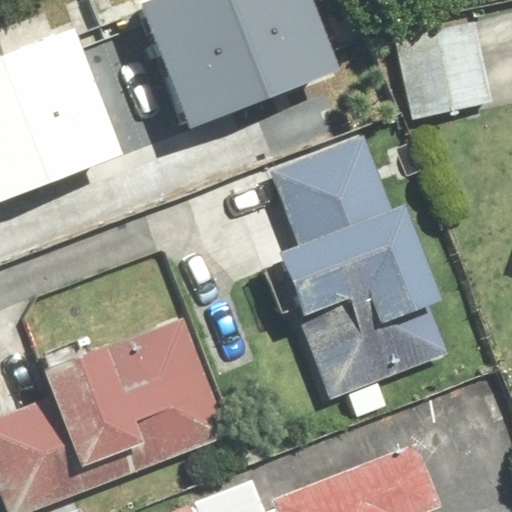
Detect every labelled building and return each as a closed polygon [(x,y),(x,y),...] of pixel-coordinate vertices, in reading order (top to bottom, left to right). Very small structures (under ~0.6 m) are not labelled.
[(265,95),(227,0),(159,0),(141,7),(187,125),(265,95)] [(342,65),(316,0),(227,0),(265,95),(342,65)] [(466,22),(383,39),(401,127),(484,110),(466,22)] [(125,153),(79,35),(2,65),(48,182),(125,153)] [(0,201),(48,182),(2,65),(0,65),(0,201)] [(355,142),(260,176),(286,249),(254,261),(278,329),(288,326),(318,408),(435,366),(355,142)] [(48,511),(220,443),(170,321),(20,381),(29,405),(0,416),(0,511),(48,511)] [(249,511),(240,489),(180,511),(426,511),(402,448),(258,504),(260,511),(249,511)]
